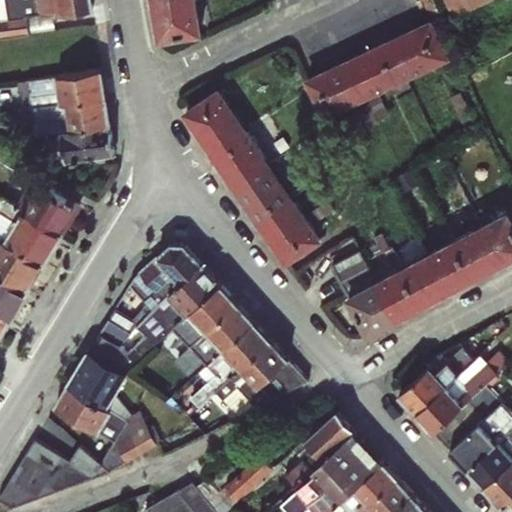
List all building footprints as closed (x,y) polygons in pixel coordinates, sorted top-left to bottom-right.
[(90,0),(20,0),(23,14),(0,19),(0,37),(28,34),(28,13),(52,11),(55,14),(91,7),(90,0)] [(151,0),(153,9),(197,2),(197,0),(151,0)] [(158,39),(202,31),(197,2),(153,9),(158,39)] [(451,57),(432,17),(406,29),(425,69),(451,57)] [(400,81),(425,69),(406,29),(381,41),(400,81)] [(363,50),(382,89),(400,81),(381,41),(363,50)] [(347,57),(366,97),(382,89),(363,50),(347,57)] [(328,66),(347,106),(366,97),(347,57),(328,66)] [(304,78),(323,117),(347,106),(328,66),(304,78)] [(22,107),(105,95),(100,67),(17,80),(22,107)] [(196,128),(233,104),(220,85),(183,109),(196,128)] [(105,95),(22,107),(17,107),(19,123),(33,120),(35,134),(70,129),(109,123),(105,95)] [(209,148),(246,123),(233,104),(196,128),(209,148)] [(109,123),(70,129),(75,160),(114,154),(109,123)] [(221,167),(258,142),(246,123),(209,148),(221,167)] [(234,186),(271,162),(258,142),(221,167),(234,186)] [(247,206),(284,181),(271,162),(234,186),(247,206)] [(22,203),(64,232),(82,203),(42,176),(22,203)] [(260,225),(297,200),(284,181),(247,206),(260,225)] [(64,232),(22,203),(0,192),(0,235),(45,263),(64,232)] [(273,244),(310,220),(297,200),(260,225),(273,244)] [(503,262),(511,257),(511,214),(508,208),(481,222),(503,262)] [(286,264),(323,239),(310,220),(273,244),(286,264)] [(476,277),(503,262),(481,222),(454,237),(476,277)] [(45,263),(0,235),(0,271),(29,287),(45,263)] [(448,291),(476,277),(454,237),(426,251),(448,291)] [(141,308),(202,263),(184,242),(171,242),(134,276),(129,284),(132,286),(129,293),(141,308)] [(421,306),(448,291),(426,251),(399,266),(421,306)] [(202,263),(141,308),(122,325),(108,318),(94,351),(124,370),(173,326),(220,282),(202,263)] [(393,320),(421,306),(399,266),(371,281),(393,320)] [(29,287),(0,271),(0,308),(11,316),(29,287)] [(366,335),(393,320),(371,281),(344,295),(366,335)] [(220,282),(173,326),(190,344),(238,301),(220,282)] [(238,301),(190,344),(206,362),(254,319),(238,301)] [(0,334),(11,316),(0,308),(0,334)] [(254,319),(206,362),(198,369),(207,379),(190,395),(198,403),(215,390),(270,337),(254,319)] [(270,337),(215,390),(239,416),(308,378),(270,337)] [(401,391),(418,410),(474,357),(463,344),(449,356),(444,351),(424,360),(429,365),(401,391)] [(125,417),(141,451),(157,442),(140,409),(131,412),(116,393),(128,372),(124,370),(94,351),(86,348),(66,382),(125,417)] [(480,351),(474,357),(418,410),(436,429),(486,382),(510,361),(499,348),(487,359),(480,351)] [(101,461),(109,470),(141,451),(125,417),(66,382),(54,403),(113,441),(101,461)] [(502,399),(486,382),(436,429),(451,445),(502,399)] [(511,423),(511,409),(502,399),(451,445),(468,464),(511,423)] [(322,457),(355,429),(336,409),(304,438),(322,457)] [(511,423),(468,464),(485,482),(511,457),(511,423)] [(355,429),(322,457),(313,465),(315,469),(301,456),(285,471),(297,485),(263,511),(324,511),(382,459),(355,429)] [(109,470),(101,461),(80,443),(70,459),(35,437),(0,491),(0,499),(11,506),(109,470)] [(231,479),(244,492),(277,461),(264,447),(231,479)] [(511,457),(485,482),(502,501),(511,491),(511,457)] [(359,511),(397,475),(382,459),(324,511),(359,511)] [(218,511),(222,510),(201,473),(148,504),(152,511),(218,511)] [(390,511),(412,492),(397,475),(359,511),(390,511)] [(511,491),(502,501),(511,511),(511,491)] [(412,492),(390,511),(419,511),(425,507),(412,492)]
